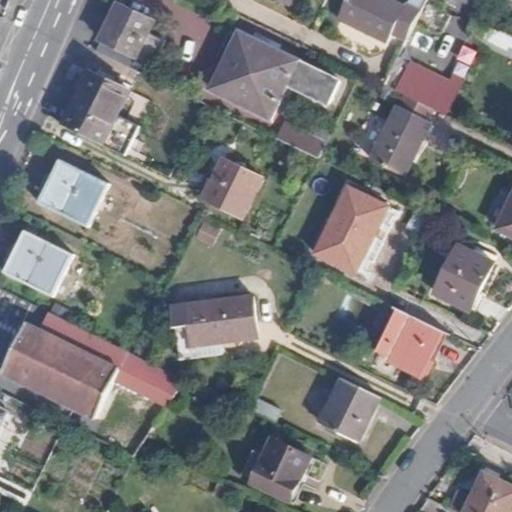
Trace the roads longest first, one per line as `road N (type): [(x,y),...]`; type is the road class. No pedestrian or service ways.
road 1 (residential): [(0,154),(72,0)]
road 2 (residential): [(388,511),(467,401)]
